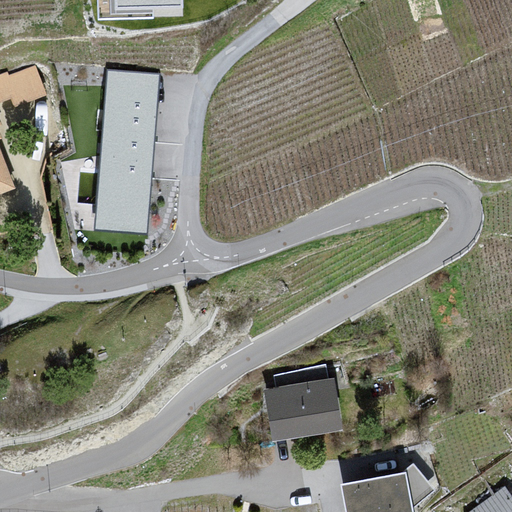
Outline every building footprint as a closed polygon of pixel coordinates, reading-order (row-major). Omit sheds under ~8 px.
[(96,0),(97,18),(182,16),(181,0),(96,0)] [(8,71),(0,73),(0,99),(11,96),(15,105),(45,94),(34,65),(9,74),(8,71)] [(160,74),(107,69),(92,229),(145,234),(160,74)] [(0,190),(11,186),(0,157),(0,190)] [(333,377),(264,387),(271,438),(341,427),(333,377)] [(411,511),(403,470),(339,482),(345,511),(411,511)]
